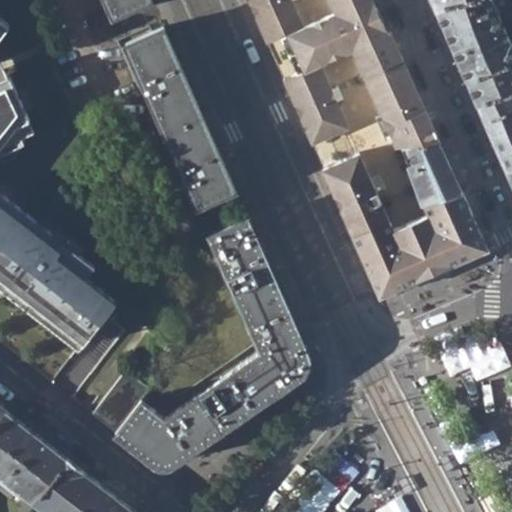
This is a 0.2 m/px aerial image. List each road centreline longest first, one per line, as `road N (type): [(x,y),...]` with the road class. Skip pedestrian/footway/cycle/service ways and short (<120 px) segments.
road 1 (tertiary): [(180,0),(328,331),(337,391)]
road 2 (tertiary): [(414,331),(380,322),(352,286),(225,0)]
road 3 (residential): [(511,245),(405,0)]
road 4 (residential): [(0,373),(178,511)]
road 5 (tertiary): [(337,391),(242,511)]
